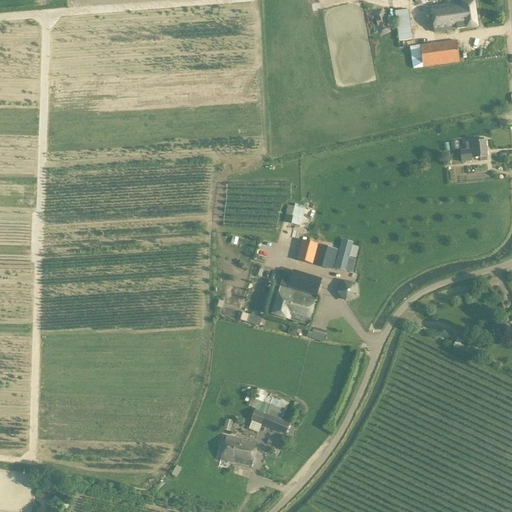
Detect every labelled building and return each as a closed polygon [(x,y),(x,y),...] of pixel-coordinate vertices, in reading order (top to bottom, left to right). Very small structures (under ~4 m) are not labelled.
[(473,3),(431,8),(434,32),(476,27),(473,3)] [(394,12),(398,42),(412,40),(410,28),(413,28),(413,22),(410,22),(408,10),(394,12)] [(458,61),(456,42),(410,48),(412,67),(458,61)] [(471,159),(479,158),(479,162),(486,161),(484,141),(483,142),(483,139),(477,140),(477,142),(465,143),(465,151),(460,151),(461,163),(471,161),(471,159)] [(304,207),(294,204),(294,207),(287,206),(283,222),(299,226),(304,207)] [(340,246),(339,253),(335,268),(352,273),(356,260),(349,258),(353,243),(342,240),(340,246)] [(337,250),(302,241),(296,261),(332,270),(337,250)] [(321,279),(292,270),(291,274),(283,272),(284,271),(280,270),(279,274),(282,275),(279,286),(287,288),(316,297),(321,279)] [(356,284),(345,282),(342,287),(339,292),(347,301),(357,295),(356,284)] [(307,325),(316,298),(278,286),(270,314),(307,325)] [(247,324),(259,327),(261,320),(250,316),(247,324)] [(312,332),(308,331),(306,337),(322,342),(325,331),(313,328),(312,332)] [(287,434),(288,431),(286,431),(289,424),(280,420),(286,403),(272,397),(273,395),(257,389),(253,399),(250,397),(246,406),(255,409),(250,420),(251,421),(248,429),(258,433),(261,425),(285,435),(286,433),(287,434)] [(229,432),(232,421),(225,419),(222,430),(229,432)] [(255,443),(225,436),(219,460),(249,467),(255,443)]
